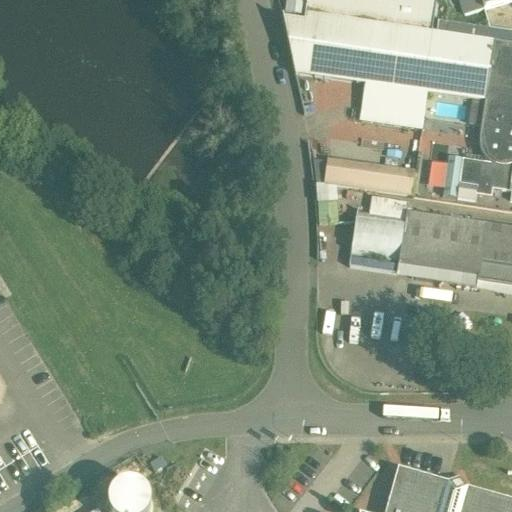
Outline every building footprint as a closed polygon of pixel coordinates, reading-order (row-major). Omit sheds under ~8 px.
[(436,4),(405,0),(307,0),(305,18),(432,36),(436,4)] [(480,0),(459,0),(465,19),(484,13),(480,0)] [(511,0),(480,0),(484,13),(511,4),(511,0)] [(432,36),(305,18),(304,24),(282,21),(295,78),(366,88),(366,87),(426,96),(485,104),(494,45),(437,37),(432,36)] [(511,34),(438,24),(438,25),(437,37),(494,45),(511,47),(511,34)] [(511,47),(494,45),(485,104),(479,144),(480,144),(482,155),(489,164),(491,166),(491,167),(463,163),(460,187),(477,190),(476,198),(492,200),(493,192),(511,195),(511,47)] [(426,96),(366,87),(366,88),(364,105),(362,124),(421,132),(426,96)] [(415,178),(328,166),(325,187),(412,199),(415,178)] [(511,231),(407,216),(399,267),(479,279),(478,284),(511,288),(511,231)] [(449,485),(407,474),(407,475),(399,473),(397,481),(396,480),(386,511),(511,511),(511,504),(508,503),(508,502),(467,490),(460,479),(449,485)]
